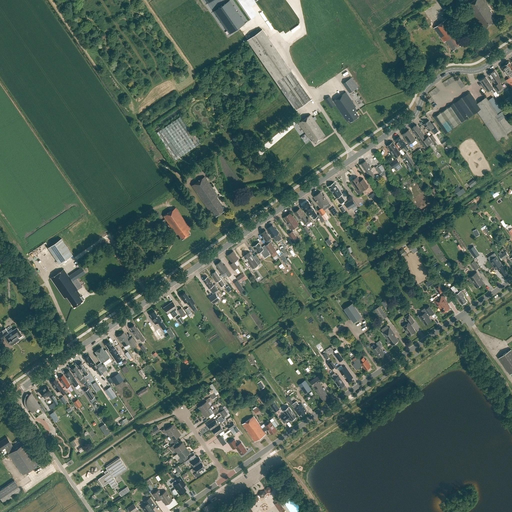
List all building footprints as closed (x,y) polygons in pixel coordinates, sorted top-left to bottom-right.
[(445,0),(436,0),(444,10),(450,6),(445,0)] [(480,25),(483,23),(486,27),(495,21),(491,14),(492,13),(490,10),(491,10),(484,0),(474,0),(467,6),(480,25)] [(230,34),(239,28),(244,24),(228,1),(223,5),(214,11),(230,34)] [(447,18),(434,28),(436,31),(443,42),(446,40),(453,50),(461,44),(455,35),(457,33),(447,18)] [(247,40),(295,109),(310,99),(262,29),(247,40)] [(502,67),(509,78),(506,80),(511,88),(511,66),(511,67),(509,62),(505,65),(502,67)] [(494,81),(493,81),(496,85),(494,86),(497,91),(503,87),(499,83),(502,81),(494,70),(489,74),(494,81)] [(490,90),(493,93),(496,91),(493,88),(494,88),(486,76),(480,80),(488,92),(490,90)] [(351,85),(346,88),(349,93),(358,87),(352,78),(348,80),(351,85)] [(331,108),(335,105),(347,121),(349,120),(350,122),(359,116),(355,110),(357,109),(355,107),(356,107),(346,92),(333,101),(330,96),(325,100),(331,108)] [(446,134),(477,112),(497,140),(511,130),(511,125),(493,97),(488,100),(486,97),(478,103),(470,92),(434,117),(446,134)] [(182,115),(155,133),(175,162),(201,143),(182,115)] [(309,139),(310,138),(314,143),(324,136),(310,115),(298,123),(309,139)] [(424,124),(428,131),(431,129),(434,134),(439,131),(433,122),(431,124),(429,121),(424,124)] [(415,133),(424,147),(431,142),(426,133),(422,136),(420,132),(422,131),(420,130),(420,129),(417,125),(412,128),(415,133)] [(406,139),(405,140),(409,144),(416,140),(409,130),(402,134),(406,139)] [(403,141),(399,136),(395,140),(401,148),(403,147),(405,149),(404,149),(406,151),(409,149),(403,141)] [(392,153),(395,157),(399,154),(396,150),(397,149),(392,142),(387,146),(392,153)] [(414,153),(417,158),(423,153),(420,149),(414,153)] [(411,160),(406,153),(404,155),(410,164),(412,162),(411,160)] [(396,158),(389,163),(393,168),(400,163),(396,158)] [(370,169),(372,168),(369,165),(365,160),(361,164),(371,179),(375,176),(370,169)] [(191,186),(201,199),(205,205),(205,206),(206,207),(209,212),(212,210),(216,216),(224,210),(221,205),(222,204),(217,197),(218,196),(204,177),(191,186)] [(351,181),(357,190),(361,187),(363,190),(369,187),(363,179),(360,181),(357,177),(351,181)] [(341,195),(339,192),(340,192),(339,191),(338,189),(338,188),(336,185),(335,185),(334,183),(328,186),(334,194),(341,204),(345,201),(341,195)] [(463,188),(456,193),(458,197),(466,192),(463,188)] [(370,194),(374,200),(378,197),(374,191),(370,194)] [(325,212),(322,207),(326,205),(327,207),(331,205),(329,202),(324,195),(323,196),(321,192),(314,196),(317,201),(316,202),(321,208),(318,210),(321,215),(325,213),(325,212)] [(352,207),(354,210),(357,208),(355,205),(352,200),(345,205),(349,210),(352,207)] [(317,215),(308,202),(302,206),(308,215),(310,213),(314,218),(317,215)] [(174,230),(177,234),(178,233),(182,239),(190,233),(188,230),(190,229),(176,208),(163,216),(173,231),(174,230)] [(307,219),(304,215),(299,208),(294,212),(299,218),(301,217),(306,225),(311,221),(308,218),(307,219)] [(290,213),(284,217),(287,222),(286,222),(291,230),(299,224),(293,216),(292,216),(290,213)] [(161,221),(157,215),(155,216),(156,218),(148,223),(147,221),(144,224),(145,226),(146,225),(149,229),(159,222),(160,224),(162,223),(161,221)] [(269,234),(272,238),(273,237),(276,242),(278,241),(282,239),(278,233),(279,233),(276,229),(272,225),(267,229),(270,233),(269,234)] [(268,244),(265,246),(271,254),(276,251),(271,242),(272,241),(270,239),(271,238),(266,230),(260,234),(266,241),(268,244)] [(292,231),(288,234),(293,241),(297,239),(296,238),(297,238),(292,231)] [(61,237),(47,246),(58,263),(72,254),(61,237)] [(271,254),(265,246),(265,245),(262,247),(259,242),(253,246),(258,253),(260,252),(265,258),(271,254)] [(473,246),(469,249),(475,258),(479,255),(473,246)] [(407,253),(404,249),(397,253),(400,258),(407,253)] [(499,256),(502,260),(508,255),(505,251),(499,256)] [(233,253),(232,252),(227,255),(232,263),(230,264),(234,270),(238,267),(234,262),(238,259),(239,258),(234,252),(233,253)] [(244,256),(253,269),(261,262),(255,255),(253,257),(249,252),(244,256)] [(496,256),(489,261),(495,269),(496,269),(497,268),(499,271),(500,271),(503,276),(507,273),(505,270),(505,269),(496,256)] [(219,269),(222,273),(225,271),(228,276),(231,274),(225,265),(224,265),(221,261),(216,264),(219,269)] [(475,270),(479,268),(475,261),(471,264),(475,270)] [(73,273),(77,278),(85,273),(82,267),(73,273)] [(66,297),(74,307),(83,301),(83,300),(85,299),(82,295),(80,297),(80,296),(81,295),(77,290),(78,290),(63,269),(50,278),(64,298),(66,297)] [(218,281),(221,287),(225,284),(216,271),(212,274),(213,275),(212,276),(216,282),(218,281)] [(237,277),(240,282),(246,277),(243,273),(237,277)] [(477,273),(470,278),(477,288),(484,283),(477,273)] [(210,288),(212,291),(215,289),(213,286),(214,285),(210,280),(207,277),(206,277),(204,278),(204,279),(203,280),(207,285),(209,288),(210,288)] [(243,288),(237,280),(233,283),(239,291),(243,288)] [(435,287),(439,293),(443,290),(439,284),(435,287)] [(456,294),(455,295),(462,304),(467,301),(464,296),(461,291),(459,292),(454,285),(451,288),(456,294)] [(29,291),(33,299),(37,296),(33,288),(29,291)] [(189,298),(185,292),(180,296),(184,302),(186,301),(189,306),(190,306),(193,310),(196,308),(193,304),(194,303),(190,297),(189,298)] [(209,297),(213,303),(220,299),(215,292),(209,297)] [(434,301),(438,307),(439,306),(443,312),(450,308),(446,302),(447,301),(442,295),(434,301)] [(163,307),(168,314),(177,308),(172,301),(163,307)] [(344,309),(353,322),(362,317),(353,303),(344,309)] [(374,309),(381,320),(387,316),(380,306),(374,309)] [(421,315),(420,313),(417,316),(421,321),(422,320),(425,325),(431,320),(428,316),(433,312),(429,306),(425,309),(427,311),(421,315)] [(177,310),(182,317),(186,314),(181,307),(177,310)] [(155,324),(158,322),(163,329),(166,327),(161,319),(162,319),(158,315),(157,315),(154,311),(150,314),(153,319),(152,319),(155,324)] [(406,331),(405,332),(408,336),(416,331),(410,324),(414,321),(409,314),(404,317),(408,322),(403,326),(406,331)] [(136,329),(134,325),(130,328),(132,331),(132,332),(137,338),(139,337),(141,341),(145,339),(137,328),(136,329)] [(335,326),(327,332),(331,336),(338,331),(335,326)] [(0,340),(6,337),(12,345),(20,339),(19,337),(22,335),(17,327),(9,333),(5,328),(2,331),(0,332),(0,340)] [(165,337),(159,327),(153,331),(158,341),(165,337)] [(392,345),(393,345),(394,345),(396,344),(396,343),(397,342),(397,341),(397,340),(397,339),(397,338),(394,335),(395,335),(390,327),(382,332),(388,340),(387,341),(387,342),(388,343),(389,344),(390,343),(391,343),(392,345)] [(127,335),(126,335),(124,332),(117,337),(124,346),(128,343),(129,344),(128,345),(131,348),(136,344),(132,337),(130,339),(127,335)] [(373,349),(377,355),(376,355),(378,358),(384,353),(380,348),(383,346),(379,341),(371,347),(373,349)] [(113,346),(109,342),(106,344),(109,349),(108,350),(119,365),(122,363),(115,353),(117,351),(113,346)] [(98,357),(101,362),(109,357),(105,350),(104,351),(102,347),(95,352),(98,356),(98,357)] [(498,358),(510,374),(511,377),(511,350),(511,349),(498,358)] [(335,354),(339,361),(344,358),(339,351),(335,354)] [(91,366),(94,370),(97,368),(92,359),(91,360),(89,356),(85,359),(88,363),(87,363),(89,367),(91,366)] [(362,365),(363,367),(364,367),(366,370),(370,367),(369,364),(366,359),(365,360),(363,357),(361,359),(359,357),(354,361),(355,363),(353,364),(353,365),(356,369),(357,369),(359,368),(360,367),(361,366),(362,365)] [(82,372),(85,375),(88,373),(85,370),(86,369),(84,365),(81,362),(77,365),(80,368),(82,372)] [(129,370),(126,365),(121,368),(124,373),(129,370)] [(79,379),(81,383),(84,381),(79,374),(80,373),(78,369),(77,370),(75,366),(71,369),(74,372),(73,372),(76,376),(78,380),(79,379)] [(347,381),(348,382),(352,379),(351,378),(353,377),(345,366),(339,370),(347,381)] [(67,377),(74,386),(78,384),(74,378),(71,374),(69,371),(65,373),(67,377)] [(119,373),(111,378),(115,385),(123,379),(119,373)] [(334,379),(340,388),(345,384),(339,376),(338,376),(337,374),(336,375),(335,373),(331,375),(334,379)] [(64,385),(66,388),(70,385),(68,382),(65,378),(63,375),(59,378),(61,381),(64,385)] [(317,391),(323,401),(329,397),(322,387),(321,388),(320,386),(318,383),(323,380),(319,375),(310,381),(317,391)] [(51,382),(55,387),(54,387),(57,391),(59,390),(62,395),(66,393),(58,382),(56,379),(51,382)] [(306,380),(299,384),(305,394),(312,389),(306,380)] [(39,391),(44,397),(45,398),(52,393),(47,386),(39,391)] [(110,387),(105,390),(111,399),(116,396),(110,387)] [(94,396),(88,388),(84,391),(89,399),(94,396)] [(146,388),(137,393),(139,397),(148,392),(146,388)] [(209,394),(212,399),(217,396),(214,391),(209,394)] [(24,402),(24,403),(24,404),(25,405),(25,406),(25,407),(26,407),(26,408),(27,410),(29,409),(32,412),(40,406),(44,413),(46,411),(41,403),(38,404),(31,393),(31,394),(30,394),(29,395),(27,394),(26,395),(26,396),(25,397),(25,398),(24,399),(24,401),(24,402)] [(198,407),(202,412),(211,406),(208,402),(210,401),(208,398),(206,400),(207,401),(198,407)] [(270,404),(276,412),(280,409),(274,401),(270,404)] [(296,401),(291,404),(294,408),(299,416),(301,415),(302,416),(306,413),(305,412),(306,411),(301,403),(299,405),(296,401)] [(202,412),(206,418),(214,412),(215,413),(218,411),(216,409),(213,410),(211,406),(202,412)] [(284,410),(286,414),(281,418),(284,423),(290,419),(291,421),(293,419),(294,420),(296,418),(296,417),(289,407),(284,410)] [(219,412),(223,417),(228,413),(224,408),(219,412)] [(242,424),(255,442),(266,434),(265,432),(268,429),(271,434),(277,430),(275,427),(277,426),(277,425),(274,420),(272,422),(271,421),(265,426),(262,428),(254,416),(242,424)] [(212,429),(213,429),(221,424),(220,423),(221,422),(218,417),(207,424),(211,429),(212,429)] [(104,424),(100,427),(106,435),(110,432),(104,424)] [(166,432),(168,435),(177,429),(173,424),(165,430),(164,429),(162,430),(164,433),(166,432)] [(213,429),(216,434),(224,429),(221,424),(213,429)] [(169,441),(171,444),(173,442),(172,441),(181,435),(177,429),(168,435),(171,439),(169,441)] [(218,438),(223,445),(227,443),(222,435),(218,438)] [(8,454),(23,475),(39,463),(25,443),(15,449),(11,444),(11,443),(7,437),(0,441),(0,447),(2,450),(5,448),(9,454),(8,454)] [(229,443),(233,449),(236,447),(241,455),(247,451),(241,442),(238,444),(235,439),(229,443)] [(175,450),(177,453),(186,447),(182,442),(175,448),(173,445),(170,447),(173,451),(175,450)] [(178,459),(181,463),(184,461),(182,458),(190,453),(186,447),(177,453),(180,457),(178,459)] [(185,462),(187,464),(191,462),(194,467),(202,461),(198,456),(192,461),(190,458),(185,462)] [(109,472),(98,479),(103,486),(109,483),(112,488),(118,484),(113,477),(127,468),(120,458),(106,468),(109,472)] [(194,475),(196,477),(201,474),(199,471),(205,467),(201,463),(193,468),(197,473),(194,475)] [(180,477),(171,483),(175,489),(172,490),(173,492),(174,494),(175,495),(178,493),(179,495),(186,490),(183,486),(186,485),(180,477)] [(14,480),(0,490),(0,497),(4,503),(21,491),(14,480)] [(127,487),(121,491),(123,495),(130,490),(127,487)] [(161,498),(165,505),(172,500),(166,491),(161,494),(158,490),(153,494),(157,501),(161,498)] [(144,501),(146,504),(142,507),(144,511),(154,511),(155,511),(152,508),(155,506),(150,498),(144,501)] [(275,504),(280,511),(283,511),(285,511),(279,501),(280,500),(278,498),(274,500),(276,503),(275,504)]
